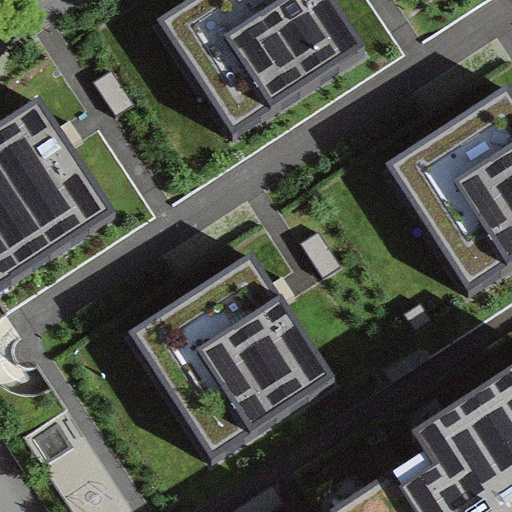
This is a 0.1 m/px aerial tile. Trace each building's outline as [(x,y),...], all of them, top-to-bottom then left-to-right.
[(187,0),(159,19),(234,134),(365,50),(331,0),(187,0)] [(511,99),(506,90),(383,168),(464,296),(511,265),(511,99)] [(41,96),(0,122),(0,287),(116,212),(67,136),(41,96)] [(254,253),(131,330),(211,458),(335,381),(281,294),(254,253)] [(511,511),(511,365),(415,429),(426,446),(330,508),(332,511),(511,511)]
